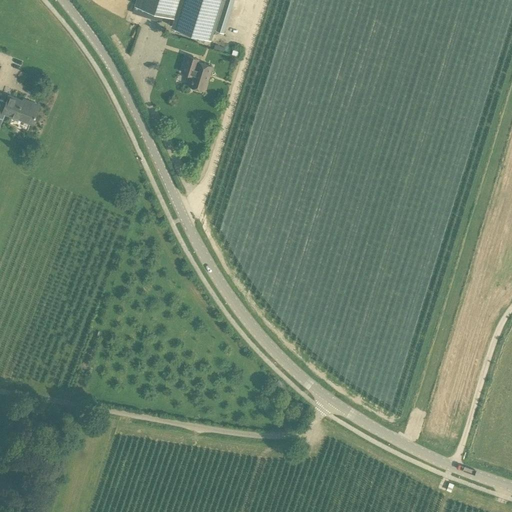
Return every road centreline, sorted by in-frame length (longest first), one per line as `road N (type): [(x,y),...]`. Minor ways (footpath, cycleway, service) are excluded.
road 1 (tertiary): [(329,404),(276,359),(218,287),(111,59),(65,0)]
road 2 (unclassified): [(329,404),(293,429),(266,433),(0,390)]
road 3 (tertiary): [(511,487),(394,443),(329,404)]
